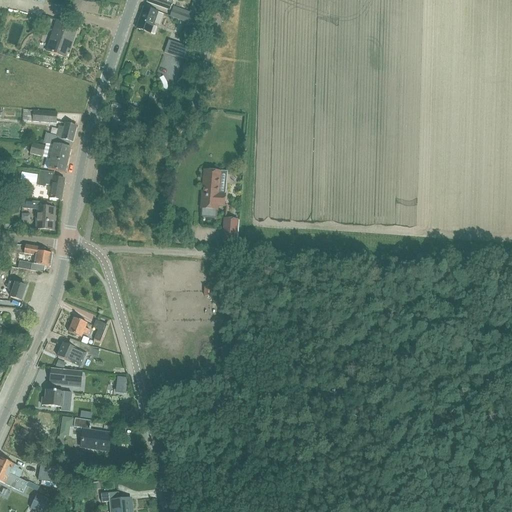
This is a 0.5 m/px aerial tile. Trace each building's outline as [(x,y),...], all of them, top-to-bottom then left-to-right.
[(170,11),(172,3),(173,0),(147,0),(146,3),(170,11)] [(204,0),(193,0),(189,12),(174,7),(170,17),(195,26),(204,0)] [(150,34),(150,33),(154,35),(155,34),(157,29),(156,28),(153,26),(157,13),(144,8),(137,30),(150,34)] [(46,52),(65,58),(69,45),(72,46),(77,28),(57,21),(46,52)] [(183,27),(180,34),(190,37),(192,30),(183,27)] [(175,57),(180,45),(169,41),(164,53),(175,57)] [(174,88),(177,77),(168,75),(164,85),(174,88)] [(135,109),(132,116),(138,119),(141,112),(135,109)] [(57,113),(23,110),(22,121),(56,124),(57,113)] [(77,127),(67,125),(65,124),(64,129),(59,127),(56,138),(55,138),(55,137),(46,134),(44,144),(46,144),(46,143),(53,144),(68,148),(70,142),(73,143),(77,127)] [(47,170),(55,172),(65,174),(71,149),(68,148),(53,144),(46,143),(46,144),(45,146),(45,147),(31,145),(30,154),(50,158),(47,170)] [(46,185),(47,185),(53,186),(51,199),(61,201),(64,179),(54,178),(54,173),(44,172),(40,171),(37,186),(45,187),(46,185)] [(221,173),(215,172),(205,171),(201,209),(202,209),(202,213),(203,217),(213,218),(216,215),(216,210),(217,210),(217,206),(224,207),(225,196),(219,195),(221,173)] [(20,173),(5,172),(5,180),(10,180),(10,183),(20,183),(20,173)] [(36,230),(54,231),(55,209),(51,209),(52,204),(23,202),(22,209),(37,210),(36,230)] [(225,220),(222,249),(234,250),(237,221),(225,220)] [(43,274),(44,267),(50,268),(52,255),(45,253),(45,250),(26,246),(25,246),(14,245),(13,253),(24,254),(24,255),(35,257),(34,265),(19,262),(18,270),(31,272),(43,274)] [(10,298),(21,302),(26,288),(9,282),(6,289),(13,291),(10,298)] [(74,319),(68,333),(81,338),(83,334),(88,336),(90,331),(85,329),(87,324),(74,319)] [(107,326),(96,321),(93,328),(98,330),(94,340),(100,343),(107,326)] [(78,350),(94,356),(96,351),(92,349),(92,348),(80,343),(78,350)] [(64,344),(58,357),(70,363),(80,367),(86,354),(76,349),(64,344)] [(51,370),(49,386),(81,389),(83,373),(51,370)] [(42,406),(52,407),(62,408),(64,393),(46,391),(45,399),(43,398),(42,406)] [(90,419),(92,413),(81,410),(79,417),(90,419)] [(20,433),(15,442),(30,450),(35,441),(38,443),(43,435),(40,433),(44,426),(29,417),(24,425),(22,424),(18,432),(20,433)] [(63,418),(61,426),(70,427),(72,428),(73,420),(63,418)] [(91,422),(75,419),(74,428),(85,429),(82,447),(108,451),(110,435),(89,432),(89,430),(91,430),(91,428),(90,428),(91,422)] [(0,458),(0,470),(19,479),(23,472),(18,470),(19,468),(0,458)] [(30,476),(43,478),(42,481),(58,484),(61,469),(41,465),(39,473),(31,472),(30,476)] [(0,482),(23,493),(28,484),(19,479),(0,470),(0,482)] [(38,493),(40,488),(29,483),(27,487),(38,493)] [(131,511),(130,500),(119,501),(119,493),(101,495),(102,503),(113,502),(113,511),(131,511)] [(52,511),(57,504),(37,494),(30,509),(36,511),(52,511)]
